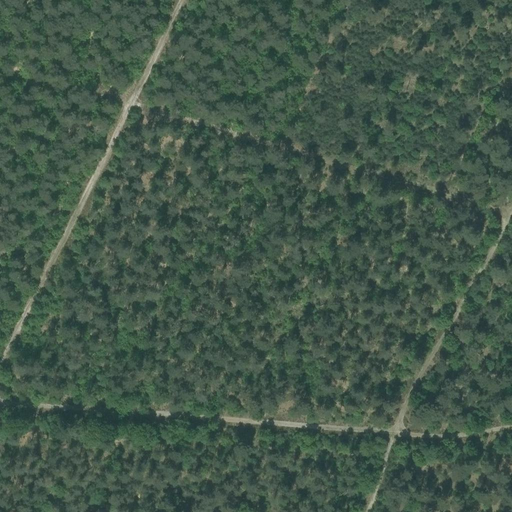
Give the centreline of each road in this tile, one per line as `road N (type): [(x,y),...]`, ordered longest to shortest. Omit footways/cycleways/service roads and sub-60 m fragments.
road 1 (track): [(136,108),(511,217),(392,432)]
road 2 (track): [(0,403),(392,432)]
road 3 (track): [(0,397),(136,108)]
road 4 (track): [(0,73),(136,108)]
road 5 (track): [(392,432),(452,436),(511,427)]
